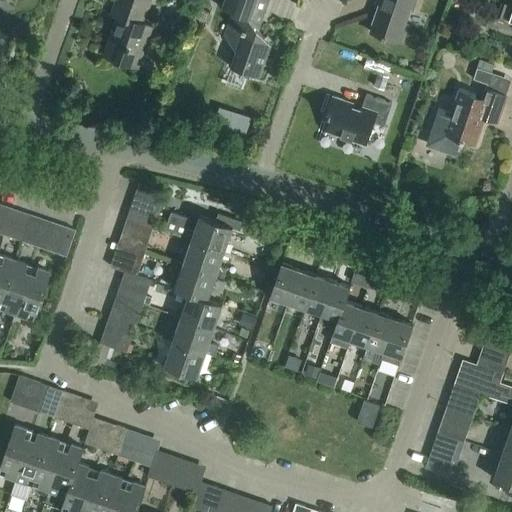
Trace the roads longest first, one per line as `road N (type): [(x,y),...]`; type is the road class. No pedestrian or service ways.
road 1 (residential): [(100,204),(43,371),(152,413),(223,465),(353,505),(386,491),(469,253)]
road 2 (unclassified): [(469,253),(263,181)]
road 3 (residential): [(263,181),(320,12)]
road 4 (unknown): [(453,299),(285,246)]
road 5 (unclassified): [(263,181),(118,153)]
road 6 (residential): [(26,128),(70,0)]
